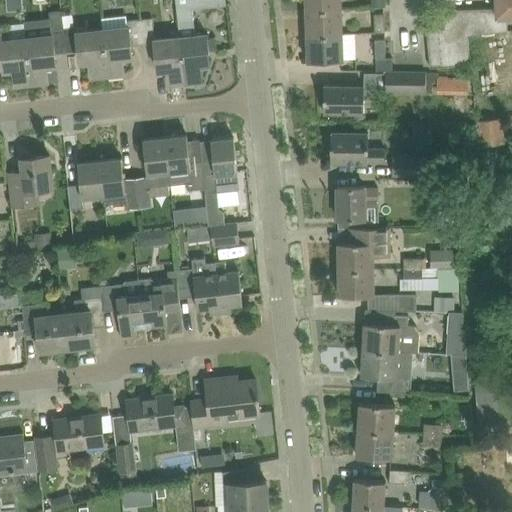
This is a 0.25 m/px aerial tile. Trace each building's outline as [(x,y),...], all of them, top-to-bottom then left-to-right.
[(169,85),(186,83),(176,0),(175,0),(180,36),(156,39),(154,17),(141,19),(144,44),(155,43),(158,69),(167,68),(169,85)] [(176,0),(186,83),(203,81),(201,65),(211,64),(207,33),(196,35),(193,8),(227,4),(226,0),(176,0)] [(341,0),(306,0),(306,9),(342,8),(341,0)] [(511,0),(496,0),(497,7),(451,9),(448,9),(446,11),(445,13),(445,16),(445,22),(447,22),(448,28),(440,28),(444,65),(471,63),(470,53),(467,35),(488,32),(509,30),(508,14),(511,14),(511,0)] [(307,35),(343,34),(342,8),(306,9),(307,35)] [(385,13),(374,13),(375,32),(385,31),(385,13)] [(101,17),(102,29),(107,76),(125,74),(123,57),(133,56),(132,45),(144,44),(141,19),(128,20),(127,14),(101,17)] [(26,32),(31,84),(49,82),(47,65),(57,64),(56,53),(66,52),(63,27),(52,28),(50,17),(24,20),(26,32)] [(31,84),(26,32),(10,34),(9,25),(2,25),(1,24),(0,23),(0,59),(2,59),(4,70),(14,69),(15,86),(31,84)] [(91,77),(107,76),(102,29),(77,32),(77,25),(63,27),(66,52),(79,51),(80,62),(90,61),(91,77)] [(444,65),(440,28),(440,27),(428,28),(431,67),(444,65)] [(307,35),(308,61),(344,60),(343,34),(307,35)] [(375,39),(376,58),(386,57),(386,39),(375,39)] [(386,57),(376,58),(377,70),(393,70),(393,57),(386,57)] [(434,72),(426,72),(386,71),(386,92),(433,92),(434,72)] [(450,76),(439,76),(438,76),(438,83),(438,91),(450,91),(450,76)] [(375,86),(325,85),(324,111),(364,112),(365,99),(375,99),(375,86)] [(481,144),(493,143),(490,118),(478,120),(481,144)] [(369,132),(332,131),(331,161),(369,162),(369,161),(386,161),(386,148),(369,147),(369,132)] [(189,188),(205,187),(206,187),(203,160),(191,161),(187,134),(166,136),(171,183),(186,181),(189,188)] [(166,136),(144,138),(149,176),(137,177),(140,207),(152,206),(150,186),(169,184),(171,184),(171,183),(166,136)] [(205,187),(205,193),(240,189),(238,171),(235,137),(212,139),(214,158),(203,160),(206,187),(205,187)] [(54,187),(50,154),(22,157),(24,176),(11,177),(10,172),(9,172),(12,204),(40,202),(39,189),(54,187)] [(429,175),(429,154),(393,154),(393,174),(429,175)] [(122,157),(102,159),(105,194),(115,193),(117,209),(140,207),(137,177),(124,178),(122,157)] [(102,159),(79,162),(81,184),(69,185),(71,208),(83,207),(82,197),(105,194),(102,159)] [(380,188),(410,188),(410,176),(379,176),(379,187),(365,187),(365,185),(338,186),(338,218),(367,218),(367,201),(380,201),(380,188)] [(429,190),(449,190),(450,178),(429,177),(429,190)] [(196,223),(208,221),(207,213),(207,206),(207,205),(194,207),(196,223)] [(209,225),(211,224),(226,223),(225,211),(207,213),(209,225)] [(428,212),(428,225),(449,226),(449,212),(428,212)] [(238,222),(226,223),(211,224),(213,244),(240,241),(238,222)] [(390,226),(350,227),(350,228),(352,228),(352,242),(339,242),(339,268),(375,268),(375,255),(391,255),(390,226)] [(170,228),(159,229),(160,238),(166,242),(172,242),(170,228)] [(89,237),(76,238),(76,246),(89,245),(89,237)] [(53,246),(52,239),(36,240),(37,247),(53,246)] [(59,261),(77,259),(76,247),(58,249),(59,261)] [(454,248),(430,249),(431,267),(455,266),(454,248)] [(500,273),(511,269),(511,254),(496,258),(500,273)] [(194,267),(178,269),(181,297),(197,296),(198,309),(210,307),(211,313),(221,312),(216,261),(206,262),(205,257),(192,258),(194,267)] [(423,268),(423,258),(405,258),(405,268),(423,268)] [(226,260),(216,261),(221,312),(232,311),(232,305),(243,304),(240,270),(227,272),(226,260)] [(417,293),(375,294),(375,268),(339,268),(339,294),(369,294),(369,308),(417,310),(417,293)] [(423,268),(405,268),(405,278),(400,278),(401,290),(439,289),(438,268),(433,268),(423,268)] [(459,268),(438,268),(439,289),(439,290),(459,290),(459,268)] [(180,297),(181,297),(178,269),(168,270),(169,277),(154,279),(150,277),(140,278),(145,325),(168,322),(166,310),(170,310),(170,303),(181,302),(180,297)] [(101,285),(104,310),(119,309),(122,337),(137,336),(136,326),(145,325),(140,278),(125,280),(123,282),(101,285)] [(76,312),(65,313),(68,347),(96,344),(94,326),(106,325),(104,310),(101,285),(81,287),(82,298),(74,299),(76,312)] [(434,311),(449,311),(456,311),(456,297),(434,296),(434,311)] [(40,350),(68,347),(65,313),(50,314),(49,302),(24,305),(26,334),(38,333),(40,350)] [(399,351),(413,352),(419,352),(420,333),(416,326),(408,325),(409,315),(398,315),(397,324),(365,322),(364,348),(399,351)] [(467,354),(466,334),(455,333),(447,339),(446,353),(452,353),(467,354)] [(411,393),(412,376),(413,352),(399,351),(364,348),(362,374),(379,375),(378,390),(411,393)] [(467,354),(452,353),(452,365),(460,371),(468,371),(467,354)] [(227,417),(260,412),(257,378),(238,380),(238,375),(232,376),(232,379),(225,379),(224,377),(206,379),(208,399),(191,400),(194,426),(227,422),(227,417)] [(476,384),(479,424),(511,421),(508,382),(476,384)] [(177,426),(187,424),(184,405),(174,406),(173,393),(127,399),(131,429),(176,424),(177,426)] [(395,404),(360,402),(359,429),(394,431),(395,404)] [(105,443),(101,414),(55,419),(59,449),(105,443)] [(424,432),(442,434),(443,424),(425,423),(424,432)] [(394,431),(359,429),(357,455),(392,456),(394,431)] [(0,496),(2,496),(0,477),(0,471),(29,469),(23,432),(23,435),(0,437),(0,496)] [(442,443),(442,434),(424,432),(423,442),(442,443)] [(57,468),(55,455),(53,435),(37,437),(41,470),(57,468)] [(137,481),(132,441),(117,442),(122,483),(137,481)] [(214,465),(213,453),(201,455),(203,466),(214,465)] [(231,504),(268,503),(267,480),(248,481),(248,466),(224,470),(224,482),(230,482),(231,504)] [(410,482),(411,470),(390,469),(390,480),(410,482)] [(386,480),(355,478),(354,503),(384,505),(386,480)] [(165,481),(156,482),(158,493),(166,492),(165,481)] [(423,504),(447,504),(447,482),(422,482),(423,504)] [(125,506),(136,505),(134,488),(124,489),(125,506)] [(71,493),(61,496),(65,507),(74,503),(71,493)] [(89,511),(89,503),(80,504),(80,511),(89,511)] [(268,511),(268,503),(231,504),(231,511),(268,511)] [(384,505),(354,503),(353,511),(398,511),(398,506),(384,505)]
